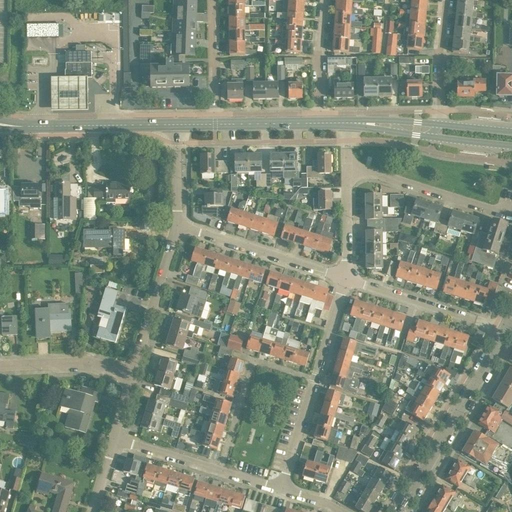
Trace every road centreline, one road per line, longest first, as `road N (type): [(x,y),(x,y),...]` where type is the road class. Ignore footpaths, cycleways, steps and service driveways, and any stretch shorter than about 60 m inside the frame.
road 1 (tertiary): [(399,511),(504,331)]
road 2 (residential): [(218,471),(254,360),(314,379)]
road 3 (residential): [(177,225),(344,279)]
road 4 (residential): [(511,216),(346,171)]
road 5 (residential): [(504,331),(344,279)]
road 6 (residential): [(131,375),(177,225)]
road 7 (secondary): [(175,124),(24,126)]
road 8 (unclassified): [(131,375),(88,363),(0,366)]
road 9 (residential): [(437,124),(445,0)]
road 10 (residential): [(214,124),(213,0)]
road 11 (residential): [(317,123),(322,0)]
